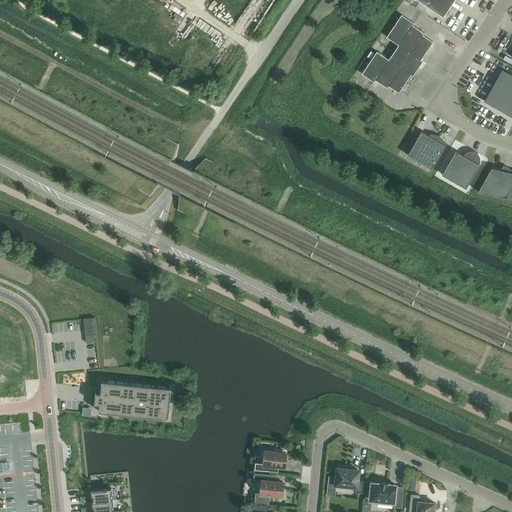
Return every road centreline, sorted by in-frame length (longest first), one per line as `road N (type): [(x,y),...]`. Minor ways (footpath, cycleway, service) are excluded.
road 1 (tertiary): [(511,407),(132,231)]
road 2 (unclassified): [(132,231),(162,200),(297,0)]
road 3 (residential): [(455,478),(328,429),(313,511)]
road 4 (unclassified): [(511,144),(436,107),(507,0)]
road 5 (residential): [(0,292),(33,314),(46,407)]
